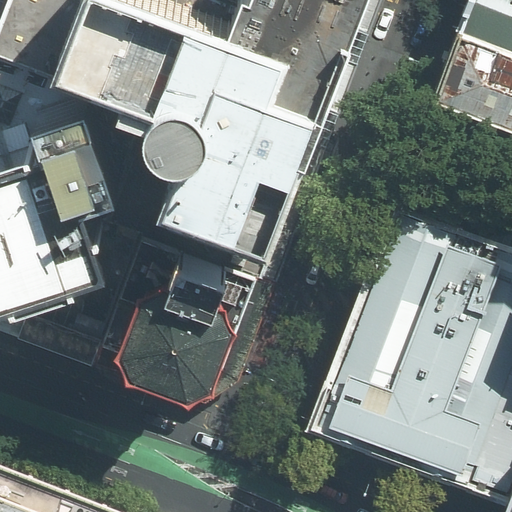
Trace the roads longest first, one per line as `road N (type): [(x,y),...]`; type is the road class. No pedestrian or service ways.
road 1 (residential): [(413,0),(264,412),(261,451),(271,475)]
road 2 (secondary): [(0,370),(271,475)]
